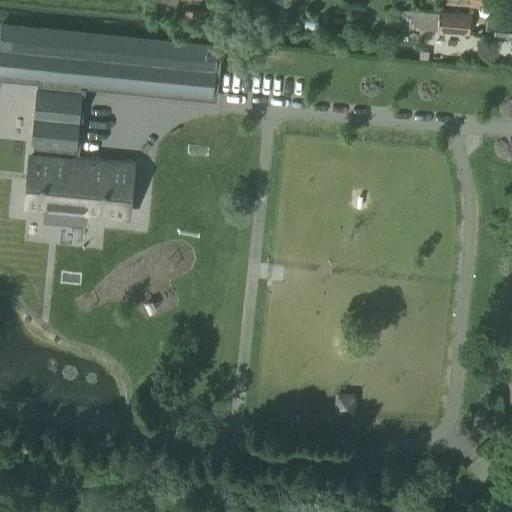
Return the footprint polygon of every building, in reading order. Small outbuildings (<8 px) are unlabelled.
[(468,0),(468,6),(483,8),(484,0),(468,0)] [(485,16),(484,28),(492,29),(492,37),(511,38),(511,0),(489,0),(489,10),(494,11),(493,17),(485,16)] [(439,13),(437,41),(456,43),(457,33),(467,34),(468,16),(439,13)] [(1,22),(0,31),(0,75),(36,79),(80,83),(210,96),(215,44),(1,22)] [(30,156),(26,203),(125,213),(130,165),(53,158),(54,145),(74,147),(80,83),(36,79),(30,143),(33,143),(32,156),(30,156)] [(239,98),(240,86),(217,84),(216,95),(239,98)]
